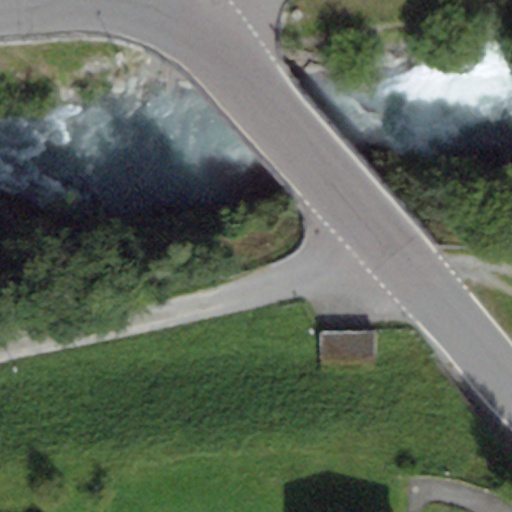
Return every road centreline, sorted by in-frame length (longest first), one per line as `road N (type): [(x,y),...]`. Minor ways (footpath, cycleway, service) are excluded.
road 1 (tertiary): [(511,389),(219,42),(160,5)]
road 2 (track): [(384,238),(326,269),(0,351)]
road 3 (tertiary): [(0,6),(160,5)]
